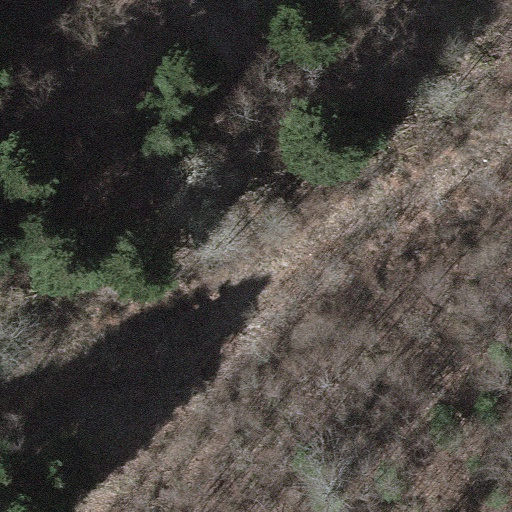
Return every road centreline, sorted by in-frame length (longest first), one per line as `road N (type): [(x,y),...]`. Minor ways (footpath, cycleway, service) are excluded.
road 1 (track): [(0,390),(247,285),(511,146)]
road 2 (track): [(247,285),(93,511)]
